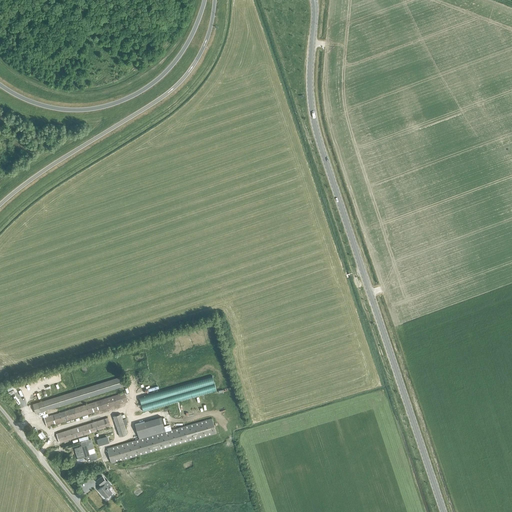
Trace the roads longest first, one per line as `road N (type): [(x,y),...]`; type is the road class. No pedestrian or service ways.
road 1 (secondary): [(314,0),(313,121),(442,511)]
road 2 (primary): [(0,204),(170,90),(195,61),(214,0)]
road 3 (primary): [(204,0),(182,51),(128,98),(70,110),(0,84)]
road 4 (unclassified): [(83,511),(0,407)]
